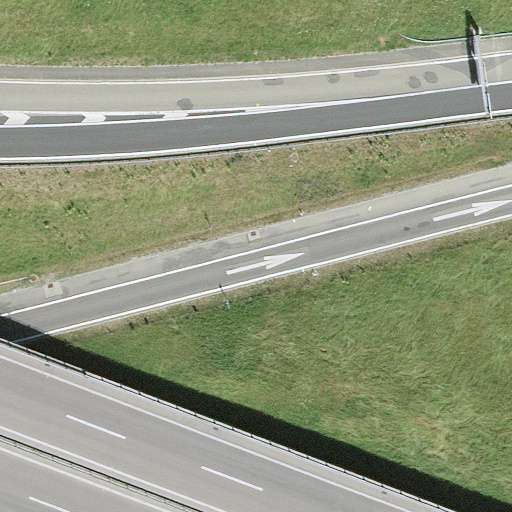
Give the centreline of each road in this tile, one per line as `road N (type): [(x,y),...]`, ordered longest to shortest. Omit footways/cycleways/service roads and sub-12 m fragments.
road 1 (secondary): [(0,328),(511,204)]
road 2 (motorway): [(511,95),(269,126),(0,142)]
road 3 (secondary): [(511,84),(235,96),(0,95)]
road 4 (motorway): [(319,511),(0,390)]
